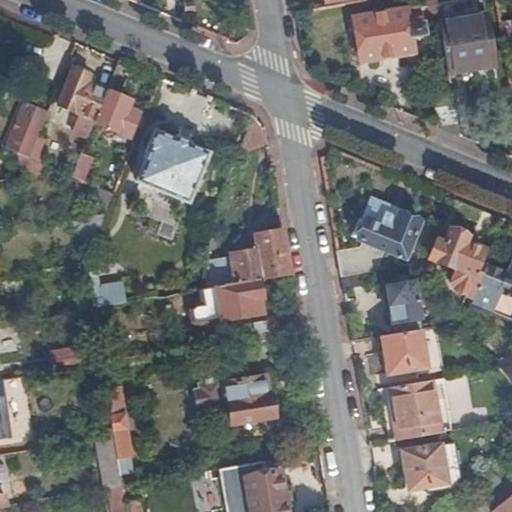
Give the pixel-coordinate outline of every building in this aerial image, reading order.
[(447,65),(440,26),(435,0),(417,0),(418,5),(429,4),(433,28),(431,39),(436,67),(447,65)] [(194,2),(185,3),(186,15),(195,14),(194,2)] [(419,10),(354,21),(362,63),(412,54),(410,38),(423,35),(419,10)] [(447,65),(449,75),(493,68),(486,18),(440,26),(447,65)] [(75,133),(89,140),(95,125),(109,92),(89,84),(92,77),(90,77),(92,72),(79,67),(77,71),(75,70),(60,106),(82,116),(75,133)] [(109,92),(95,125),(130,140),(139,116),(128,111),(132,102),(109,92)] [(440,129),(459,137),(452,97),(435,100),(440,129)] [(8,150),(21,156),(31,159),(49,113),(26,103),(8,150)] [(176,138),(157,129),(148,150),(149,152),(137,181),(189,203),(210,152),(191,144),(191,143),(177,136),(176,138)] [(21,156),(24,177),(48,173),(47,166),(31,159),(21,156)] [(359,248),(338,252),(342,278),(376,272),(385,250),(407,259),(422,223),(401,214),(401,212),(372,200),(364,219),(365,220),(357,238),(362,240),(359,248)] [(71,221),(92,247),(106,215),(71,221)] [(262,279),(290,275),(283,230),(256,235),(258,250),(233,254),(232,256),(208,260),(205,289),(262,279)] [(486,267),(490,257),(484,255),(486,250),(467,242),(469,238),(452,230),(446,244),(438,240),(430,259),(457,270),(452,284),(455,290),(473,298),(486,267)] [(473,298),(470,305),(477,308),(478,306),(511,320),(511,266),(508,275),(486,267),(473,298)] [(88,275),(93,308),(127,302),(123,280),(100,284),(98,274),(88,275)] [(205,289),(200,290),(203,304),(196,305),(191,309),(193,322),(200,326),(265,314),(263,299),(265,298),(262,279),(205,289)] [(421,329),(423,329),(415,282),(387,288),(393,324),(394,324),(396,334),(421,329)] [(271,334),(300,329),(297,315),(268,319),(271,334)] [(18,326),(0,329),(0,343),(20,340),(18,326)] [(271,362),(304,356),(300,329),(271,334),(267,335),(271,362)] [(396,334),(382,336),(386,354),(390,353),(394,372),(427,367),(421,329),(396,334)] [(55,370),(102,362),(100,345),(52,353),(55,370)] [(109,402),(107,390),(104,371),(90,374),(95,405),(109,402)] [(265,377),(225,384),(232,426),(274,418),(270,396),(268,396),(265,377)] [(441,433),(431,382),(393,388),(396,403),(394,404),(400,440),(441,433)] [(115,439),(119,459),(132,456),(120,387),(107,390),(109,402),(115,437),(115,439)] [(0,449),(15,447),(6,396),(0,396),(0,449)] [(115,488),(123,486),(119,459),(115,439),(98,442),(102,461),(106,463),(111,462),(115,488)] [(454,443),(402,452),(405,470),(410,469),(413,488),(425,487),(427,493),(449,489),(460,477),(454,443)] [(278,472),(276,460),(219,469),(221,482),(278,472)] [(287,511),(281,473),(278,472),(221,482),(225,511),(287,511)] [(126,504),(125,502),(123,486),(115,488),(109,489),(112,506),(126,504)] [(511,511),(511,496),(502,505),(493,511),(511,511)] [(126,504),(127,511),(142,511),(140,500),(125,502),(126,504)]
